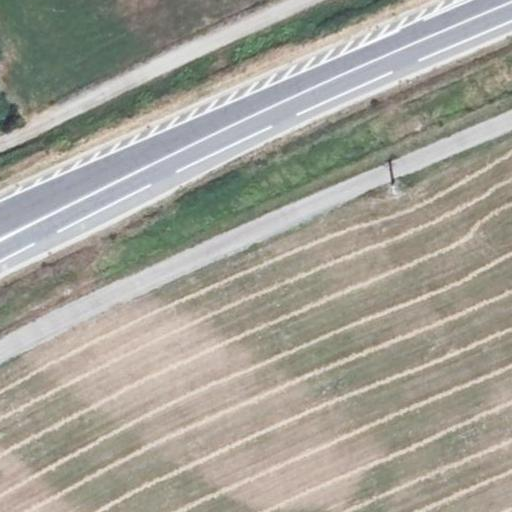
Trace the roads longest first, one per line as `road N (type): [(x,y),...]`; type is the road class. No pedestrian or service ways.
road 1 (track): [(511,121),(0,351)]
road 2 (secondary): [(511,1),(283,99),(11,232)]
road 3 (track): [(0,146),(306,0)]
